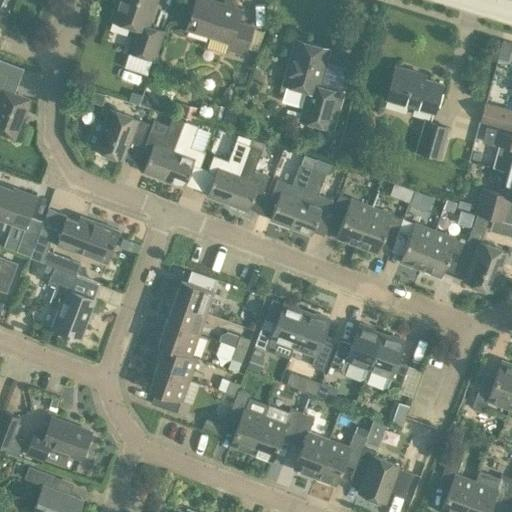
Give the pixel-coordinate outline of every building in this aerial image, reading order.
[(155,60),(164,30),(148,25),(155,0),(117,0),(111,19),(134,27),(126,51),(155,60)] [(254,26),(237,21),(240,9),(211,0),(195,0),(186,28),(227,41),(225,50),(245,56),(254,26)] [(319,84),(325,61),(329,49),(295,39),(282,83),(306,90),(298,120),(334,130),(345,91),(319,84)] [(511,43),(502,41),(497,59),(508,61),(511,45),(511,43)] [(0,78),(15,83),(19,70),(0,63),(0,78)] [(415,71),(395,65),(385,98),(434,112),(442,82),(414,74),(415,71)] [(29,99),(3,89),(0,96),(0,132),(14,138),(29,99)] [(511,108),(484,101),(479,121),(511,129),(511,108)] [(122,159),(129,141),(140,145),(148,123),(138,119),(138,118),(110,108),(95,148),(122,159)] [(144,172),(164,180),(185,120),(172,115),(169,125),(154,119),(144,146),(152,149),(144,172)] [(414,151),(441,159),(450,126),(424,119),(414,151)] [(200,166),(205,151),(191,146),(198,125),(185,120),(164,180),(182,187),(192,164),(200,166)] [(511,147),(511,154),(508,172),(511,172),(511,133),(498,130),(498,129),(485,126),(481,143),(494,146),(495,143),(511,147)] [(207,196),(227,203),(251,139),(238,135),(236,139),(228,160),(213,154),(208,169),(216,172),(207,196)] [(246,211),(255,187),(263,190),(269,175),(254,169),(262,149),(261,149),(264,143),(251,138),(251,139),(227,203),(246,211)] [(271,220),(290,227),(312,168),(316,159),(304,155),(301,163),(300,163),(292,184),(277,178),(271,193),(280,196),(271,220)] [(326,173),(324,172),(312,168),(290,227),(310,235),(318,211),(327,215),(333,199),(318,193),(326,173)] [(482,188),(476,213),(504,220),(507,208),(511,209),(511,172),(508,172),(502,193),(482,188)] [(19,241),(33,247),(40,226),(41,226),(43,221),(29,215),(36,196),(21,190),(20,193),(0,185),(0,217),(25,226),(19,241)] [(336,239),(356,246),(371,205),(352,197),(352,199),(339,194),(332,214),(344,219),(336,239)] [(391,212),(371,205),(356,246),(375,253),(382,233),(395,238),(402,218),(390,213),(391,212)] [(91,219),(89,225),(66,216),(56,242),(107,262),(119,230),(91,219)] [(400,262),(420,270),(436,229),(416,221),(415,223),(402,218),(395,238),(407,242),(400,262)] [(472,224),(466,242),(459,261),(470,264),(464,281),(492,291),(507,251),(480,241),(485,229),(472,224)] [(46,252),(54,231),(41,226),(40,226),(33,247),(29,257),(72,272),(75,263),(46,252)] [(459,261),(466,242),(454,237),(454,236),(436,229),(420,270),(439,277),(447,256),(459,261)] [(119,247),(137,254),(141,245),(122,238),(119,247)] [(0,289),(6,292),(18,262),(0,255),(0,289)] [(59,306),(52,327),(80,338),(95,299),(71,290),(76,275),(54,266),(48,283),(56,286),(50,303),(59,306)] [(181,279),(173,301),(206,313),(214,290),(213,290),(217,279),(191,269),(187,281),(181,279)] [(166,323),(198,335),(206,313),(173,301),(166,323)] [(270,338),(292,346),(306,311),(297,307),(297,305),(284,301),(276,322),(264,318),(254,344),(267,349),(270,338)] [(292,346),(315,355),(311,365),(323,370),(333,343),(321,339),(329,317),(316,313),(315,315),(306,311),(292,346)] [(359,380),(364,378),(381,333),(372,329),(372,327),(360,322),(351,344),(340,339),(330,365),(342,370),(343,374),(359,380)] [(158,345),(164,347),(164,346),(191,355),(198,335),(166,323),(158,345)] [(381,333),(364,378),(366,382),(381,388),(386,387),(398,391),(408,365),(396,361),(404,339),(391,334),(390,336),(381,333)] [(234,347),(244,351),(249,339),(238,335),(234,347)] [(164,347),(157,367),(189,379),(197,357),(191,355),(164,346),(164,347)] [(234,347),(230,359),(240,362),(244,351),(234,347)] [(488,401),(510,409),(511,403),(511,363),(500,359),(494,376),(484,373),(472,406),(484,411),(488,401)] [(157,367),(149,389),(155,391),(151,403),(177,412),(181,401),(182,401),(189,379),(157,367)] [(285,385),(316,391),(319,378),(288,372),(285,385)] [(230,380),(226,391),(235,395),(238,389),(239,384),(230,380)] [(227,418),(238,423),(230,444),(251,452),(264,415),(244,407),(249,393),(238,389),(235,395),(227,418)] [(289,408),(284,422),(264,415),(251,452),(272,460),(280,439),(290,443),(302,413),(289,408)] [(0,448),(18,455),(24,440),(11,435),(18,417),(4,412),(0,421),(0,448)] [(206,412),(201,427),(218,433),(223,418),(206,412)] [(302,413),(290,443),(302,447),(294,468),(316,476),(330,439),(308,431),(313,417),(302,413)] [(81,458),(91,431),(52,416),(45,433),(33,429),(24,453),(44,460),(49,446),(81,458)] [(343,463),(353,467),(363,444),(366,437),(353,432),(347,446),(330,439),(316,476),(335,484),(343,463)] [(350,478),(362,482),(358,492),(385,503),(399,464),(372,454),(374,449),(363,444),(353,467),(350,478)] [(444,511),(464,511),(476,481),(456,473),(461,459),(449,455),(440,480),(451,484),(441,511),(444,511)] [(32,511),(77,511),(83,498),(70,493),(51,486),(55,475),(28,465),(24,477),(43,485),(32,511)] [(487,511),(490,505),(501,509),(511,480),(511,478),(501,474),(499,479),(479,471),(476,481),(464,511),(487,511)] [(511,511),(511,480),(501,509),(509,511),(511,511)]
